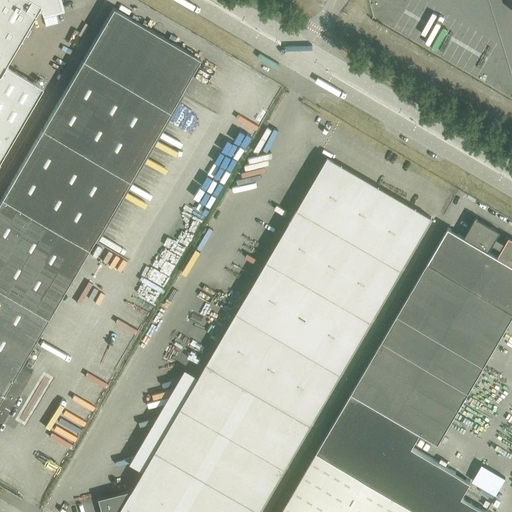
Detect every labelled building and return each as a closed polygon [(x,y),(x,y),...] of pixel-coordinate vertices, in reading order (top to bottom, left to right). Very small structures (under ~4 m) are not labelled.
[(0,0),(0,160),(43,87),(5,65),(38,10),(41,9),(43,14),(43,13),(62,8),(59,0),(0,0)] [(0,199),(0,421),(2,423),(31,373),(19,366),(200,58),(161,35),(152,30),(113,7),(0,199)] [(156,24),(152,30),(161,35),(164,29),(163,25),(160,23),(156,24)] [(431,217),(328,156),(236,312),(340,372),(431,217)] [(476,217),(464,236),(489,251),(493,244),(501,249),(497,256),(511,264),(511,237),(509,236),(505,243),(497,238),(501,231),(476,217)] [(352,392),(420,432),(438,443),(511,316),(511,264),(497,256),(489,251),(464,236),(448,227),(352,392)] [(236,312),(206,363),(310,424),(340,372),(236,312)] [(100,497),(99,498),(103,511),(258,511),(310,424),(206,363),(199,376),(144,470),(143,471),(133,488),(132,489),(100,497)] [(420,432),(352,392),(317,451),(412,507),(420,511),(487,511),(462,496),(470,481),(412,447),(420,432)] [(317,451),(281,511),(408,511),(412,507),(317,451)]
